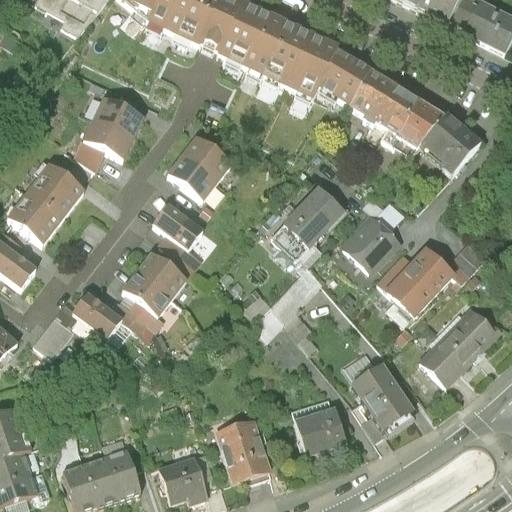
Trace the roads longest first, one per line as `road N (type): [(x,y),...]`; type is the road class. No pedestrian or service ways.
road 1 (residential): [(249,0),(194,122),(145,180),(146,219),(104,279),(69,291),(36,329),(0,300)]
road 2 (residential): [(511,97),(316,0)]
road 3 (primary): [(511,399),(423,467),(344,511)]
road 4 (primary): [(414,511),(511,443)]
